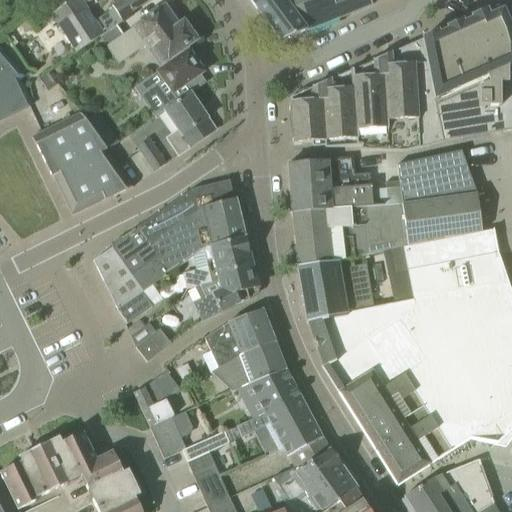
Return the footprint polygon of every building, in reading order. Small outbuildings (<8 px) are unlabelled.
[(60,29),(87,12),(78,0),(73,0),(50,15),(60,29)] [(87,12),(60,29),(76,52),(100,37),(116,26),(134,14),(132,11),(149,0),(123,0),(112,7),(114,10),(94,23),(87,12)] [(307,31),(351,14),(372,6),(369,0),(248,0),(280,42),(307,31)] [(116,26),(100,37),(108,48),(118,63),(147,44),(161,65),(194,41),(191,38),(192,34),(188,29),(185,29),(183,25),(177,29),(163,9),(123,36),(116,26)] [(443,143),(456,140),(511,131),(511,69),(510,67),(511,65),(511,34),(511,31),(502,11),(488,18),(485,12),(422,40),(443,143)] [(409,54),(391,62),(390,55),(383,58),(383,57),(379,59),(372,62),(373,63),(373,70),(330,88),(330,82),(330,81),(323,84),(322,84),(319,85),(319,86),(312,89),(312,90),(313,101),(290,103),(293,144),(322,142),(323,149),(361,146),(361,151),(404,152),(443,143),(422,40),(409,46),(409,54)] [(0,121),(29,108),(15,79),(19,75),(0,52),(0,121)] [(190,94),(205,84),(199,76),(202,73),(200,71),(201,68),(197,61),(194,61),(187,52),(134,89),(142,101),(165,85),(171,94),(181,87),(187,96),(190,94)] [(48,73),(39,80),(47,92),(57,86),(48,73)] [(178,157),(215,131),(190,94),(187,96),(164,112),(178,132),(167,140),(178,157)] [(105,202),(132,188),(80,115),(32,139),(51,178),(53,177),(72,216),(104,200),(105,202)] [(165,165),(154,149),(148,140),(137,148),(154,173),(165,165)] [(389,252),(402,250),(481,233),(476,196),(460,153),(396,167),(399,188),(402,205),(386,207),(372,208),(326,211),(326,212),(291,214),(297,268),(297,267),(330,263),(389,252)] [(287,165),(291,214),(326,212),(326,211),(372,208),(369,175),(353,177),(352,159),(328,161),(325,163),(287,165)] [(93,262),(117,311),(141,294),(192,258),(205,249),(208,248),(245,239),(235,200),(231,202),(229,181),(192,190),(138,228),(121,239),(110,247),(111,249),(106,253),(93,262)] [(402,205),(399,188),(385,190),(386,207),(402,205)] [(511,305),(507,307),(497,255),(492,231),(481,233),(402,250),(407,273),(412,301),(373,308),(356,312),(345,314),(346,314),(307,323),(323,367),(338,394),(396,486),(469,440),(495,445),(511,429),(511,305)] [(187,289),(199,286),(218,282),(217,277),(232,272),(232,269),(251,265),(245,239),(208,248),(205,249),(192,258),(196,272),(184,275),(187,289)] [(402,250),(389,252),(394,276),(407,273),(402,250)] [(331,270),(330,263),(297,267),(307,322),(307,323),(346,314),(345,314),(356,312),(373,308),(365,266),(338,271),(336,269),(331,270)] [(257,294),(258,292),(251,265),(232,269),(232,272),(217,277),(218,282),(199,286),(205,298),(193,304),(202,322),(256,296),(257,294)] [(398,285),(378,288),(381,305),(401,302),(398,285)] [(141,294),(117,311),(126,324),(127,325),(151,308),(148,304),(141,294)] [(204,339),(210,352),(217,369),(219,367),(240,355),(242,354),(275,345),(262,312),(228,324),(204,339)] [(159,331),(156,333),(148,324),(130,337),(134,346),(135,349),(147,364),(170,345),(159,331)] [(240,355),(219,367),(233,391),(236,389),(285,370),(275,345),(242,354),(240,355)] [(265,415),(298,396),(285,370),(250,384),(264,414),(265,415)] [(144,389),(153,407),(163,402),(162,400),(179,390),(165,372),(144,389)] [(144,389),(133,394),(142,412),(149,429),(172,418),(163,402),(153,407),(144,389)] [(287,457),(320,436),(298,396),(265,415),(237,428),(242,439),(254,433),(270,424),(283,449),(287,457)] [(224,432),(185,449),(186,450),(182,452),(186,462),(208,453),(219,448),(229,443),(224,432)] [(140,511),(134,498),(140,496),(128,471),(122,474),(112,453),(95,461),(82,434),(61,444),(58,438),(18,458),(21,463),(0,473),(0,474),(18,510),(35,502),(34,500),(49,493),(50,493),(67,485),(66,484),(81,478),(97,511),(140,511)] [(287,457),(294,469),(296,473),(310,464),(311,465),(329,452),(320,436),(287,457)] [(163,460),(178,454),(172,440),(158,447),(163,460)] [(355,490),(329,452),(311,465),(310,464),(296,473),(294,469),(272,479),(290,504),(284,507),(285,510),(286,511),(325,511),(353,491),(355,490)] [(208,453),(186,462),(192,474),(213,464),(208,453)] [(413,511),(481,511),(493,505),(478,461),(433,479),(404,497),(413,511)] [(218,476),(213,464),(192,474),(197,485),(218,476)] [(229,499),(218,476),(197,485),(207,509),(229,499)] [(286,511),(285,510),(281,511),(366,511),(353,491),(325,511),(286,511)] [(234,511),(229,499),(207,509),(208,511),(234,511)]
